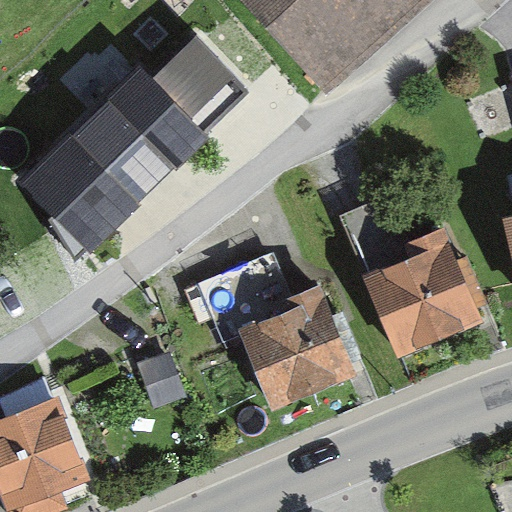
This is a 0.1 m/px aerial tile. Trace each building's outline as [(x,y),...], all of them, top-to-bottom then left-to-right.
[(437,0),(295,0),(353,70),(437,0)] [(0,121),(0,251),(55,222),(0,121)] [(484,319),(453,233),(369,264),(400,349),(484,319)] [(357,370),(328,288),(247,316),(277,399),(357,370)] [(159,399),(184,392),(173,352),(148,359),(159,399)] [(85,480),(53,399),(0,420),(0,489),(9,511),(59,511),(66,509),(58,490),(85,480)]
